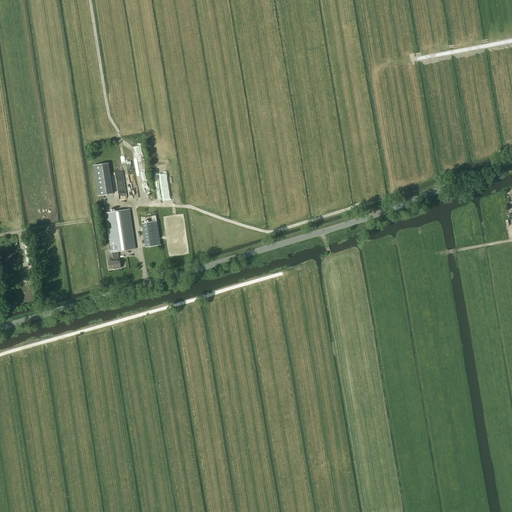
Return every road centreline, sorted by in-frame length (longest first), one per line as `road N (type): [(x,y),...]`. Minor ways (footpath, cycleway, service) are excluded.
road 1 (unclassified): [(0,327),(268,248),(511,161)]
road 2 (track): [(145,285),(132,207),(142,198),(133,149),(109,119),(90,0)]
road 3 (track): [(0,356),(281,273)]
